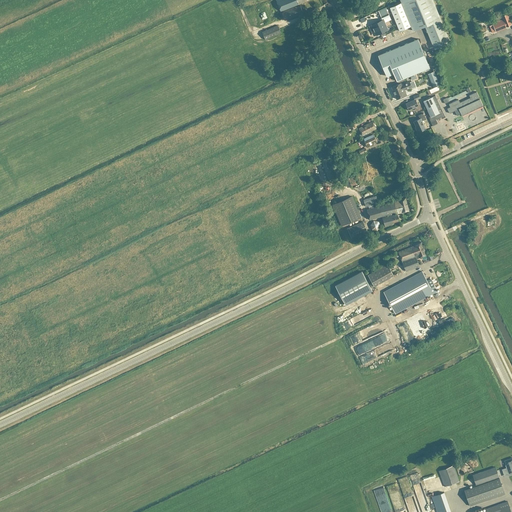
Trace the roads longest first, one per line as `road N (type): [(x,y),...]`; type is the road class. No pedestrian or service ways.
road 1 (tertiary): [(0,424),(429,215)]
road 2 (track): [(0,499),(371,322)]
road 3 (tertiary): [(511,391),(429,215)]
road 4 (tertiary): [(414,166),(337,0)]
